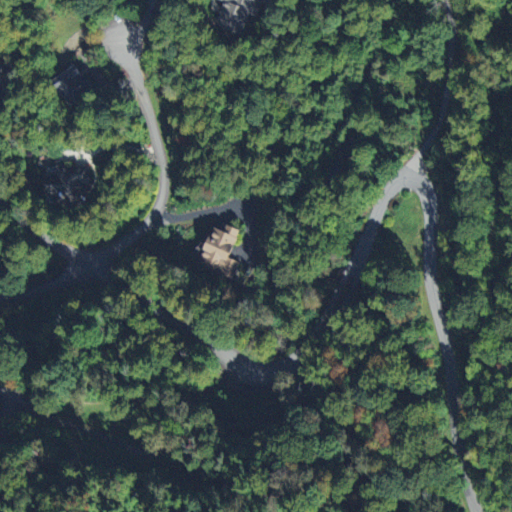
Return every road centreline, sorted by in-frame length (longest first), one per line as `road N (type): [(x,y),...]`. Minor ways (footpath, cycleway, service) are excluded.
road 1 (residential): [(411,175),(384,201),(341,298),(289,363),(267,368),(208,348),(92,259),(21,226),(0,206)]
road 2 (residential): [(476,511),(432,283),(430,201),(411,175)]
road 3 (residential): [(92,259),(144,225),(167,185),(121,40)]
road 4 (residential): [(411,175),(465,0)]
